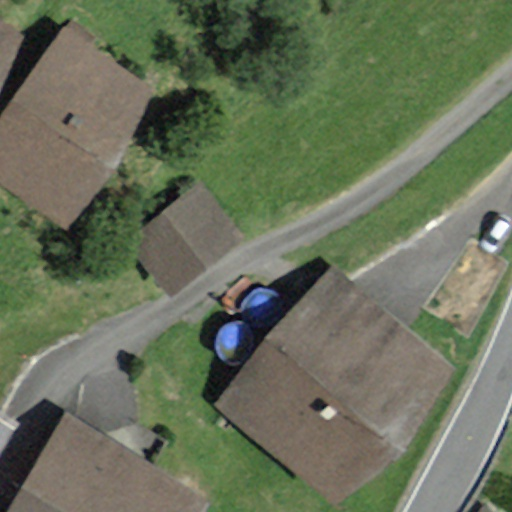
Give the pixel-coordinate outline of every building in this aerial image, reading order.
[(0,66),(22,36),(0,20),(0,66)] [(160,97),(64,29),(0,119),(0,174),(70,224),(160,97)] [(238,235),(202,187),(133,238),(168,286),(238,235)] [(445,364),(325,265),(216,396),(336,495),(445,364)] [(197,511),(206,498),(67,415),(7,511),(197,511)]
